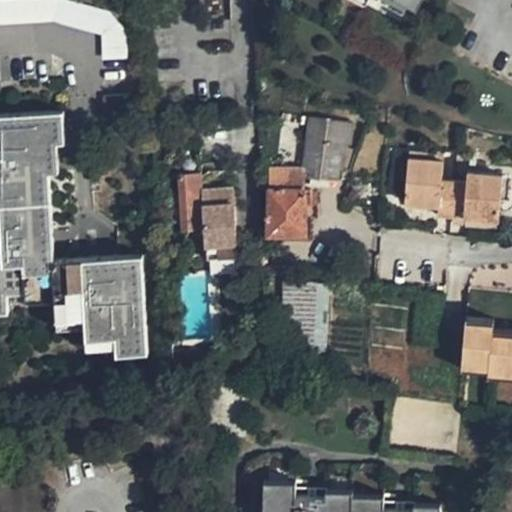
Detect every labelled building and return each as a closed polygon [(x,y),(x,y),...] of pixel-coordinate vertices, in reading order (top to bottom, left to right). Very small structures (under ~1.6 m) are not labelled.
[(42,4),(0,6),(0,32),(46,30),(98,43),(99,67),(125,66),(124,40),(103,19),(42,4)] [(127,103),(100,103),(100,126),(127,125),(127,103)] [(0,311),(5,311),(5,292),(23,291),(53,291),(53,301),(53,318),(83,318),(83,328),(83,338),(113,338),(113,347),(114,354),(142,353),(140,258),(50,260),(48,171),(55,170),(55,143),(63,142),(62,112),(0,113),(0,311)] [(309,118),(301,174),(301,175),(334,178),(338,144),(349,145),(352,123),(309,118)] [(462,210),(495,215),(500,177),(463,172),(461,184),(438,180),(440,160),(406,155),(401,191),(435,196),(434,205),(432,215),(461,219),(462,210)] [(265,188),(301,188),(301,175),(301,174),(266,172),(265,188)] [(203,195),(202,173),(177,175),(181,230),(206,228),(203,195)] [(265,188),(265,233),(302,233),(301,188),(265,188)] [(435,196),(401,191),(400,200),(434,205),(435,196)] [(203,195),(206,228),(208,255),(237,253),(232,193),(203,195)] [(461,219),(494,223),(495,215),(462,210),(461,219)] [(279,280),(277,352),(309,353),(311,282),(279,280)] [(23,291),(23,301),(53,301),(53,291),(23,291)] [(53,318),(53,329),(83,328),(83,318),(53,318)] [(460,323),(456,368),(482,371),(482,375),(511,378),(511,344),(487,342),(487,332),(488,326),(460,323)] [(487,342),(511,344),(511,333),(487,332),(487,342)] [(83,338),(84,348),(113,347),(113,338),(83,338)] [(511,381),(499,381),(498,400),(511,400),(511,381)] [(262,485),(262,511),(440,511),(440,505),(415,505),(415,508),(383,508),(384,499),(351,498),(351,493),(325,492),(325,496),(295,495),(295,485),(262,485)]
